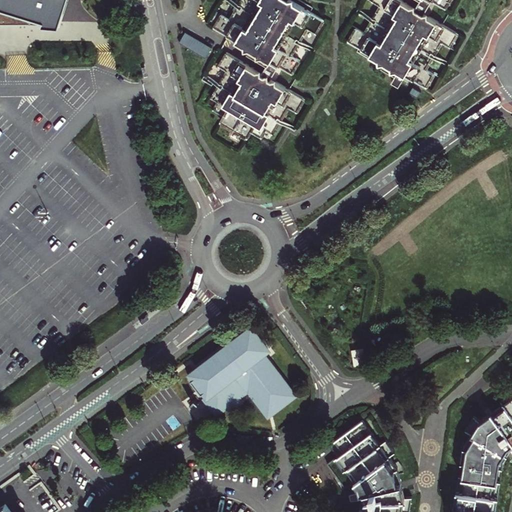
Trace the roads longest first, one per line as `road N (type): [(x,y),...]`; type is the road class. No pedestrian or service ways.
road 1 (secondary): [(505,52),(488,74),(321,199),(281,218),(259,218)]
road 2 (secondary): [(276,268),(295,243),(478,110),(511,94)]
road 3 (residential): [(142,0),(170,134),(207,212),(207,235)]
road 4 (residential): [(247,214),(227,204),(188,138),(157,0)]
road 5 (unclassified): [(327,413),(276,445),(191,447),(111,496)]
road 6 (secondary): [(61,422),(224,297),(244,291)]
road 7 (secondary): [(205,265),(197,291),(179,309),(74,386)]
road 8 (unclassified): [(511,333),(439,342),(372,385)]
